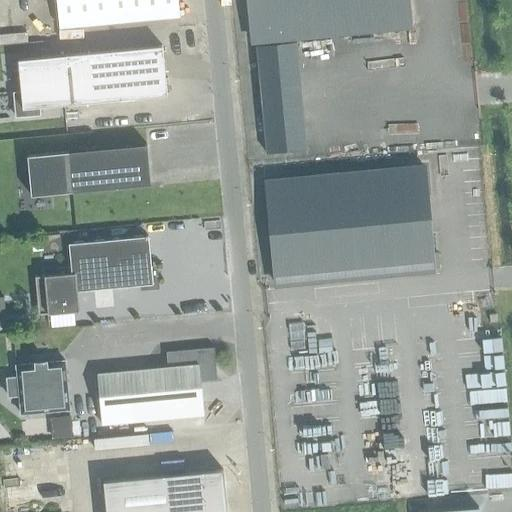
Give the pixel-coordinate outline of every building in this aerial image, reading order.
[(55,0),(59,28),(179,16),(177,0),(55,0)] [(246,0),(251,40),(257,39),(293,36),(316,34),(410,25),(407,0),(246,0)] [(293,36),(257,39),(268,155),(305,152),(293,36)] [(13,92),(15,116),(40,114),(39,106),(166,94),(161,46),(65,55),(64,55),(17,60),(20,91),(13,92)] [(65,152),(26,156),(30,196),(68,192),(150,184),(146,144),(65,152)] [(275,283),(434,267),(424,168),(265,183),(275,283)] [(43,252),(61,251),(59,234),(42,236),(43,252)] [(40,276),(44,314),(78,311),(77,291),(152,284),(147,236),(68,243),(70,267),(56,269),(57,275),(40,276)] [(496,315),(488,316),(489,324),(496,324),(496,315)] [(97,374),(102,425),(203,415),(202,413),(200,395),(199,378),(214,377),(211,350),(214,350),(213,347),(165,352),(166,354),(168,354),(169,367),(97,374)] [(6,378),(8,396),(18,395),(20,414),(69,409),(64,361),(46,362),(46,360),(34,362),(34,364),(16,365),(17,377),(6,378)] [(67,420),(47,422),(49,443),(69,441),(67,420)] [(102,481),(105,511),(228,511),(225,502),(222,470),(102,481)]
